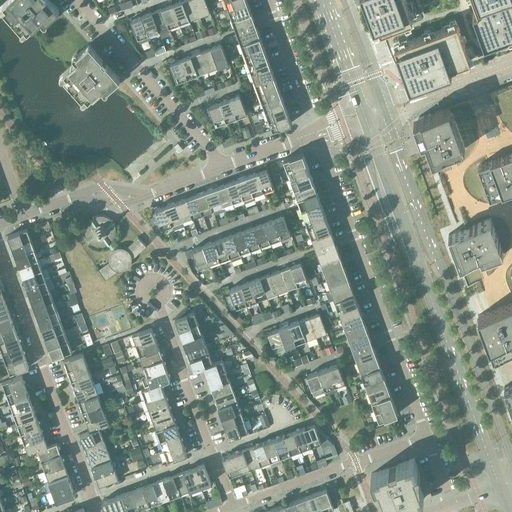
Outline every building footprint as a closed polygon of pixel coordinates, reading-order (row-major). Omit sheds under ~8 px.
[(7,0),(0,6),(0,7),(25,35),(44,18),(46,21),(59,10),(50,0),(7,0)] [(182,0),(172,4),(179,23),(189,19),(182,0)] [(193,0),(183,0),(182,0),(189,19),(199,16),(193,0)] [(205,0),(193,0),(199,16),(210,12),(205,0)] [(225,0),(228,8),(247,1),(247,0),(225,0)] [(365,0),(374,24),(379,22),(381,27),(388,25),(413,16),(407,0),(365,0)] [(511,0),(477,0),(478,1),(473,3),(485,35),(503,29),(507,27),(511,25),(511,0)] [(228,8),(232,18),(251,11),(247,1),(228,8)] [(172,4),(162,8),(169,27),(179,23),(172,4)] [(162,8),(152,12),(159,31),(169,27),(162,8)] [(251,11),(232,18),(236,28),(255,21),(251,11)] [(152,12),(142,15),(149,34),(159,31),(152,12)] [(149,34),(142,15),(131,19),(139,41),(140,43),(150,39),(149,34)] [(457,21),(395,44),(397,49),(396,49),(410,86),(452,70),(450,65),(471,58),(457,21)] [(237,32),(241,43),(260,36),(256,25),(237,32)] [(241,43),(244,52),(264,45),(260,36),(241,43)] [(104,86),(107,89),(120,78),(89,44),(76,55),(79,58),(60,75),(85,103),(104,86)] [(222,44),(211,47),(218,66),(229,63),(222,44)] [(244,52),(248,62),(267,55),(264,45),(244,52)] [(211,47),(201,51),(208,70),(218,66),(211,47)] [(145,51),(148,57),(155,55),(153,49),(145,51)] [(201,51),(191,55),(198,74),(208,70),(201,51)] [(191,55),(180,59),(187,78),(198,74),(191,55)] [(248,62),(251,71),(271,64),(267,55),(248,62)] [(170,64),(172,70),(177,81),(187,78),(180,59),(170,62),(170,64)] [(251,71),(255,81),(274,74),(271,64),(251,71)] [(255,81),(258,90),(278,84),(274,74),(255,81)] [(258,90),(262,100),(281,93),(278,84),(258,90)] [(262,100),(265,110),(285,103),(281,93),(262,100)] [(240,94),(229,98),(236,117),(247,113),(240,94)] [(229,98),(219,102),(226,121),(236,117),(229,98)] [(226,121),(219,102),(209,106),(216,125),(226,121)] [(265,110),(269,119),(288,112),(285,103),(265,110)] [(465,149),(449,107),(414,120),(422,142),(426,140),(433,160),(465,149)] [(288,112),(269,119),(273,129),(292,122),(288,112)] [(221,140),(224,147),(234,143),(232,136),(221,140)] [(179,152),(183,149),(178,143),(174,146),(179,152)] [(283,159),(287,169),(306,162),(303,152),(283,159)] [(511,152),(478,165),(490,197),(511,189),(511,152)] [(275,162),(270,164),(273,173),(279,171),(275,162)] [(287,169),(291,178),(310,172),(306,162),(287,169)] [(267,168),(256,172),(263,191),(274,187),(267,168)] [(256,172),(246,176),(253,195),(263,191),(256,172)] [(291,178),(294,188),(313,181),(310,172),(291,178)] [(246,176),(236,179),(243,198),(245,203),(255,199),(253,195),(246,176)] [(236,179),(226,183),(233,202),(243,198),(236,179)] [(294,188),(298,198),(317,191),(313,181),(294,188)] [(226,183),(216,187),(223,206),(233,202),(226,183)] [(216,187),(206,190),(213,209),(223,206),(216,187)] [(206,190),(195,194),(202,213),(213,209),(206,190)] [(298,198),(301,207),(320,200),(317,191),(298,198)] [(195,194),(185,198),(192,217),(202,213),(195,194)] [(185,198),(175,202),(182,221),(192,217),(185,198)] [(301,207),(305,217),(324,210),(320,200),(301,207)] [(175,202),(165,205),(172,224),(174,230),(184,226),(182,221),(175,202)] [(157,218),(151,220),(154,231),(172,224),(165,205),(154,209),(157,218)] [(305,217),(308,226),(327,219),(324,210),(305,217)] [(284,215),(273,219),(280,238),(291,234),(284,215)] [(90,219),(87,223),(86,228),(86,233),(87,237),(86,238),(87,238),(89,240),(88,241),(89,241),(90,241),(93,243),(98,245),(103,245),(107,244),(108,244),(112,251),(110,253),(109,256),(109,259),(110,262),(99,269),(98,269),(105,279),(106,279),(106,278),(117,270),(118,269),(123,269),(127,267),(130,263),(131,258),(132,258),(145,246),(146,246),(146,245),(138,236),(137,237),(138,237),(126,249),(123,248),(121,247),(118,248),(115,248),(111,242),(110,241),(113,237),(115,233),(115,228),(114,224),(114,223),(113,223),(112,221),(112,220),(111,220),(107,217),(103,216),(98,216),(94,217),(93,216),(93,217),(91,219),(90,218),(90,219)] [(273,219),(263,222),(270,241),(280,238),(273,219)] [(308,226),(312,236),(331,229),(327,219),(308,226)] [(459,230),(449,234),(460,265),(490,254),(492,259),(503,254),(490,219),(459,230)] [(263,222),(253,226),(260,245),(270,241),(263,222)] [(253,226),(243,230),(250,249),(260,245),(253,226)] [(8,235),(12,246),(31,239),(27,228),(8,235)] [(331,229),(312,236),(315,246),(334,239),(331,229)] [(243,230),(233,233),(240,253),(250,249),(243,230)] [(233,233),(223,237),(230,256),(240,253),(233,233)] [(223,237),(213,241),(220,260),(230,256),(223,237)] [(12,246),(15,256),(35,249),(31,239),(12,246)] [(213,241),(202,245),(209,264),(220,260),(213,241)] [(317,251),(321,261),(340,254),(336,244),(317,251)] [(209,264),(202,245),(192,248),(199,268),(209,264)] [(15,256),(19,266),(38,259),(35,249),(15,256)] [(321,261),(324,270),(343,263),(340,254),(321,261)] [(248,266),(263,262),(262,258),(247,262),(248,266)] [(19,266),(23,276),(42,269),(38,259),(19,266)] [(301,262),(291,266),(298,285),(308,281),(301,262)] [(324,270),(328,280),(347,273),(343,263),(324,270)] [(291,266),(280,269),(287,288),(298,285),(291,266)] [(26,286),(46,279),(49,278),(46,268),(42,269),(23,276),(26,286)] [(280,269),(270,273),(277,292),(287,288),(280,269)] [(270,273),(260,277),(267,296),(277,292),(270,273)] [(328,280),(331,290),(350,282),(347,273),(328,280)] [(260,277),(250,280),(257,300),(267,296),(260,277)] [(26,286),(30,296),(49,289),(46,279),(26,286)] [(250,280),(240,284),(247,303),(257,300),(250,280)] [(331,290),(335,299),(354,292),(350,282),(331,290)] [(231,309),(236,307),(247,303),(240,284),(229,288),(231,294),(226,296),(231,309)] [(30,296),(34,307),(53,300),(49,289),(30,296)] [(335,299),(338,309),(357,302),(354,292),(335,299)] [(34,307),(38,317),(57,310),(53,300),(34,307)] [(338,309),(342,318),(361,311),(357,302),(338,309)] [(511,302),(478,315),(494,357),(511,349),(511,302)] [(0,307),(0,318),(10,315),(7,305),(0,307)] [(175,318),(179,329),(198,322),(194,311),(187,314),(186,310),(189,307),(187,305),(176,316),(176,318),(175,318)] [(38,317),(41,327),(61,320),(57,310),(38,317)] [(263,314),(265,320),(273,317),(271,311),(263,314)] [(342,318),(345,328),(364,321),(361,311),(342,318)] [(320,312),(309,316),(316,335),(327,332),(320,312)] [(0,318),(0,330),(14,325),(10,315),(0,318)] [(309,316),(299,320),(306,339),(316,335),(309,316)] [(41,327),(45,337),(64,330),(61,320),(41,327)] [(299,320),(289,324),(296,343),(306,339),(299,320)] [(345,328),(349,337),(368,330),(364,321),(345,328)] [(179,329),(183,339),(202,332),(198,322),(179,329)] [(289,324),(279,327),(286,347),(296,343),(289,324)] [(0,330),(0,341),(18,336),(14,325),(0,330)] [(132,334),(136,345),(155,338),(151,327),(132,334)] [(286,347),(279,327),(268,331),(275,350),(286,347)] [(45,337),(49,347),(68,340),(64,330),(45,337)] [(368,330),(349,337),(352,348),(371,341),(368,330)] [(183,339),(186,349),(205,342),(202,332),(183,339)] [(0,341),(0,346),(2,353),(21,346),(18,336),(0,341)] [(136,345),(140,355),(159,348),(155,338),(136,345)] [(68,340),(49,347),(53,358),(72,351),(68,340)] [(186,349),(190,360),(209,353),(205,342),(186,349)] [(102,345),(106,355),(112,353),(108,343),(102,345)] [(354,352),(358,362),(377,355),(373,345),(354,352)] [(2,353),(6,363),(25,356),(21,346),(2,353)] [(140,355),(143,365),(163,358),(159,348),(140,355)] [(64,359),(68,370),(87,363),(83,352),(64,359)] [(194,370),(203,367),(203,366),(213,363),(213,362),(209,353),(190,360),(194,370)] [(358,362),(361,372),(380,365),(377,355),(358,362)] [(25,356),(6,363),(10,373),(29,366),(25,356)] [(143,365),(147,375),(166,368),(163,358),(143,365)] [(203,367),(207,377),(226,370),(222,359),(213,362),(213,363),(203,366),(203,367)] [(68,370),(71,380),(91,373),(87,363),(68,370)] [(338,363),(328,367),(335,386),(345,382),(338,363)] [(361,372),(365,381),(384,374),(380,365),(361,372)] [(318,371),(325,390),(326,395),(336,391),(335,386),(328,367),(318,371)] [(141,377),(145,387),(151,385),(161,382),(170,379),(166,368),(147,375),(141,377)] [(207,377),(211,387),(230,380),(226,370),(207,377)] [(314,394),(325,390),(318,371),(307,375),(314,394)] [(71,380),(75,390),(94,383),(91,373),(71,380)] [(365,381),(368,391),(387,384),(384,374),(365,381)] [(2,382),(6,392),(25,385),(21,375),(2,382)] [(211,387),(214,397),(233,390),(230,380),(211,387)] [(141,389),(145,399),(164,392),(161,382),(151,385),(145,387),(141,389)] [(75,390),(79,400),(98,393),(94,383),(75,390)] [(123,384),(116,386),(120,396),(127,394),(125,387),(125,386),(124,385),(123,384)] [(368,391),(372,400),(391,393),(387,384),(368,391)] [(6,392),(10,402),(29,395),(25,385),(6,392)] [(214,397),(218,407),(237,400),(233,390),(214,397)] [(145,399),(149,409),(168,402),(164,392),(145,399)] [(79,400),(82,410),(102,403),(98,393),(79,400)] [(372,400),(375,410),(394,403),(391,393),(372,400)] [(10,402),(13,413),(33,406),(29,395),(10,402)] [(218,407),(222,417),(241,410),(237,400),(218,407)] [(149,409),(153,419),(172,412),(168,402),(149,409)] [(82,410),(86,420),(105,413),(102,403),(82,410)] [(394,403),(375,410),(379,420),(398,413),(394,403)] [(13,413),(17,423),(36,416),(33,406),(13,413)] [(222,417),(225,427),(245,420),(241,410),(222,417)] [(266,411),(260,414),(265,425),(271,423),(266,411)] [(153,419),(156,430),(175,423),(172,412),(153,419)] [(86,420),(90,430),(90,431),(100,427),(109,424),(105,413),(86,420)] [(17,423),(21,433),(40,426),(36,416),(17,423)] [(254,427),(263,424),(261,417),(252,420),(254,427)] [(245,420),(225,427),(229,438),(248,431),(245,420)] [(155,441),(160,440),(179,433),(175,423),(156,430),(152,431),(155,441)] [(314,423),(304,427),(311,446),(321,442),(322,446),(325,447),(329,445),(331,443),(332,444),(332,443),(321,431),(318,432),(314,423)] [(21,433),(25,443),(44,436),(40,426),(21,433)] [(80,434),(84,444),(103,437),(100,427),(90,431),(90,430),(80,434)] [(304,427),(294,430),(301,450),(311,446),(304,427)] [(294,430),(284,434),(291,453),(301,450),(294,430)] [(160,440),(164,450),(183,443),(179,433),(160,440)] [(284,434),(273,438),(280,457),(291,453),(284,434)] [(28,454),(38,450),(48,446),(47,446),(44,436),(25,443),(28,454)] [(84,444),(88,454),(107,447),(103,437),(84,444)] [(263,442),(270,461),(272,466),(282,463),(280,457),(273,438),(263,442)] [(38,450),(41,460),(61,453),(57,442),(47,446),(48,446),(38,450)] [(263,442),(253,445),(260,464),(270,461),(263,442)] [(183,443),(164,450),(168,460),(187,453),(183,443)] [(253,445),(243,449),(250,468),(260,464),(253,445)] [(88,454),(92,465),(111,458),(107,447),(88,454)] [(143,457),(139,448),(130,451),(133,460),(143,457)] [(243,449),(233,453),(240,472),(250,468),(243,449)] [(41,460),(45,470),(64,463),(61,453),(41,460)] [(240,472),(233,453),(222,457),(229,476),(240,472)] [(328,459),(330,464),(338,461),(339,458),(338,453),(333,455),(332,458),(328,459)] [(92,465),(95,475),(115,468),(111,458),(92,465)] [(418,468),(414,458),(397,464),(396,461),(388,464),(389,467),(371,473),(375,484),(379,482),(389,510),(391,510),(423,499),(424,497),(414,470),(418,468)] [(318,462),(320,467),(327,465),(325,459),(318,462)] [(45,470),(49,480),(68,473),(64,463),(45,470)] [(204,463),(194,467),(201,486),(211,482),(204,463)] [(194,467),(183,471),(190,490),(201,486),(194,467)] [(115,468),(95,475),(99,485),(118,478),(115,468)] [(183,471),(173,474),(180,494),(190,490),(183,471)] [(49,480),(53,490),(72,484),(68,473),(49,480)] [(173,474),(163,478),(170,497),(180,494),(173,474)] [(163,478),(153,482),(160,501),(170,497),(163,478)] [(153,482),(143,486),(150,505),(160,501),(153,482)] [(238,496),(249,492),(246,482),(235,486),(238,496)] [(72,484),(53,490),(56,501),(76,494),(72,484)] [(143,486),(132,489),(139,509),(150,505),(143,486)] [(327,488),(316,492),(323,511),(334,508),(327,488)] [(132,489),(122,493),(129,511),(139,509),(132,489)] [(316,492),(306,496),(311,511),(323,511),(316,492)] [(129,511),(122,493),(112,497),(117,511),(129,511)] [(311,511),(306,496),(296,500),(300,511),(311,511)] [(117,511),(112,497),(102,501),(105,511),(117,511)] [(207,503),(208,508),(222,503),(221,498),(207,503)] [(300,511),(296,500),(286,503),(288,511),(300,511)] [(349,500),(344,502),(347,511),(352,511),(354,511),(349,500)] [(347,511),(344,502),(337,504),(340,511),(347,511)] [(288,511),(286,503),(276,507),(277,511),(288,511)]
